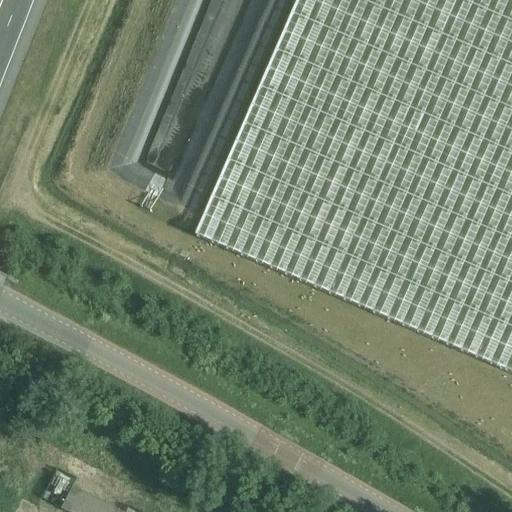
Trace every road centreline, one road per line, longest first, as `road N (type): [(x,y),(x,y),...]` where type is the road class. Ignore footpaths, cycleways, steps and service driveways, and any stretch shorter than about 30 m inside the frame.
road 1 (track): [(511,465),(123,254),(84,200),(74,143),(122,0)]
road 2 (unclassified): [(386,511),(0,302)]
